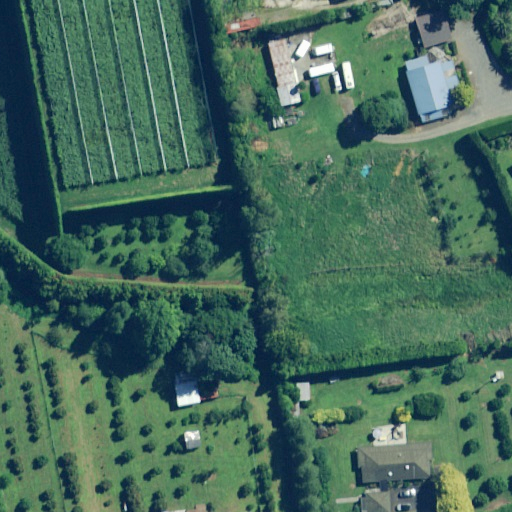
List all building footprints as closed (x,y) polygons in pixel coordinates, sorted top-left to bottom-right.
[(456,39),(447,8),(413,19),(423,49),(456,39)] [(293,58),(288,38),(270,42),(286,105),(303,101),(293,58)] [(431,64),(428,55),(408,61),(424,123),(456,114),(450,91),(462,88),(454,58),(431,64)] [(434,477),(432,443),(360,447),(361,466),(364,466),(365,481),(434,477)] [(392,511),(391,492),(363,493),(364,511),(392,511)]
